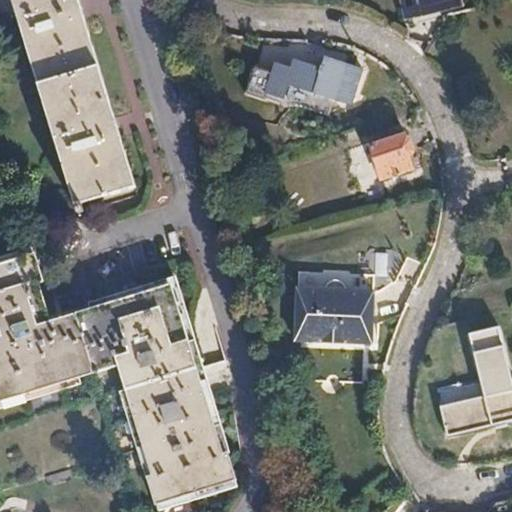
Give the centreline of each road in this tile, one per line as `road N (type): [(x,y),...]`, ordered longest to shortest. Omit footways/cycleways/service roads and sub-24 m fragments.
road 1 (residential): [(511,473),(428,479),(404,458),(397,382),(453,192),(426,89),(394,44),(346,26),(232,13),(211,0)]
road 2 (residential): [(240,511),(255,482),(249,431),(119,0)]
